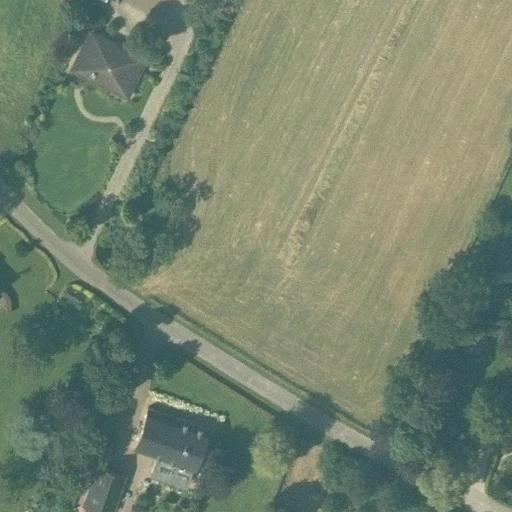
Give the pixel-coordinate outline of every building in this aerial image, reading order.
[(135,53),(94,33),(90,41),(85,39),(73,64),(91,73),(89,78),(110,88),(113,82),(129,90),(138,72),(128,68),(135,53)] [(511,239),(499,243),(504,267),(511,265),(511,239)] [(483,326),(464,329),(466,343),(485,340),(483,326)] [(133,447),(163,458),(161,462),(175,466),(176,462),(193,468),(207,429),(146,408),(133,447)] [(111,511),(126,472),(97,461),(82,503),(106,511),(111,511)]
